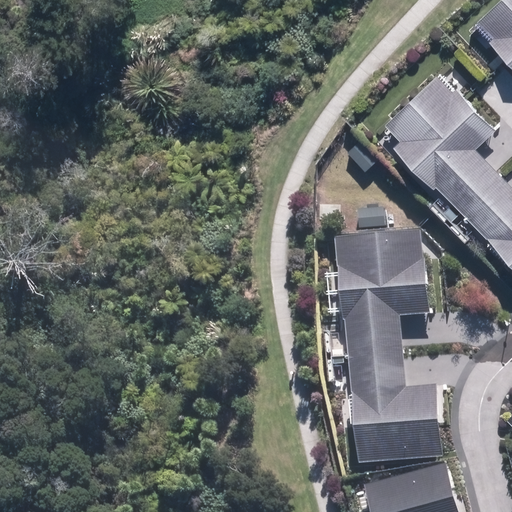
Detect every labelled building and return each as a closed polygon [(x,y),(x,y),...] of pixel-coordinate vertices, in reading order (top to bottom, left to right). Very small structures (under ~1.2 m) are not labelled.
[(511,0),(509,0),(482,25),(511,56),(511,0)] [(494,126),(441,72),(388,124),(402,138),(396,144),(436,185),(439,182),(511,256),(511,180),(476,144),(494,126)] [(361,139),(348,151),(367,173),(381,161),(361,139)] [(389,210),(360,210),(360,230),(389,230),(389,210)] [(429,307),(422,234),(339,242),(347,316),(352,315),(358,366),(352,367),(360,440),(443,431),(436,360),(411,362),(405,309),(429,307)] [(460,511),(448,464),(367,486),(374,511),(460,511)]
